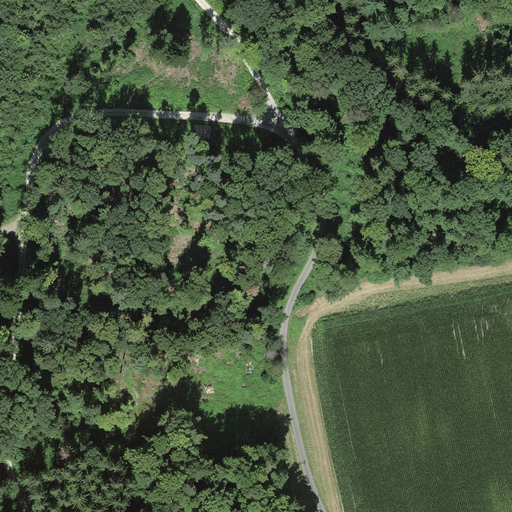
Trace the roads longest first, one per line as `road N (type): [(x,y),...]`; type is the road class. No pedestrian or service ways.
road 1 (track): [(307,158),(134,323),(130,404),(158,511)]
road 2 (track): [(23,232),(35,151),(62,120),(98,111),(278,123)]
road 3 (track): [(0,229),(23,232),(6,433),(12,483),(29,511)]
road 4 (track): [(199,0),(247,59),(278,123)]
